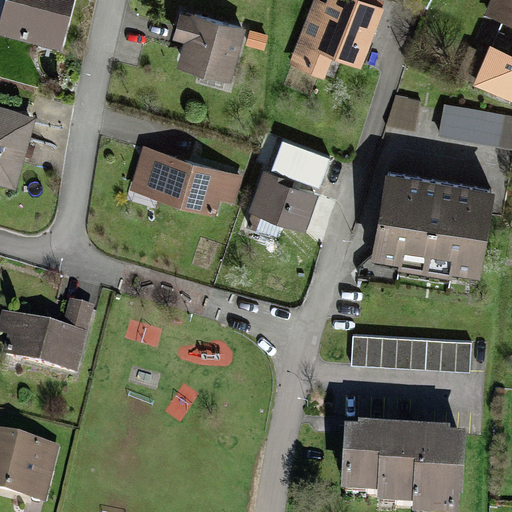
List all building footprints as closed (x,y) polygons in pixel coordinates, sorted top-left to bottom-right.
[(2,0),(0,8),(0,29),(58,45),(70,0),(2,0)] [(329,0),(327,6),(315,1),(291,63),(323,75),(331,55),(359,66),(381,11),(354,0),(329,0)] [(511,25),(511,0),(491,0),(486,14),(511,25)] [(243,31),(181,14),(174,39),(186,42),(179,67),(230,81),(243,31)] [(511,58),(490,50),(475,85),(511,100),(511,58)] [(30,116),(0,107),(0,175),(11,179),(30,116)] [(501,120),(446,111),(442,136),(497,145),(501,120)] [(236,161),(155,137),(143,180),(223,204),(236,161)] [(492,185),(386,167),(372,253),(477,271),(492,185)] [(316,191),(265,172),(251,207),(303,227),(316,191)] [(64,331),(0,316),(0,337),(10,340),(7,352),(75,368),(87,315),(69,311),(64,331)] [(468,343),(349,337),(348,366),(467,372),(468,343)] [(454,511),(458,434),(345,430),(343,489),(375,490),(375,501),(415,502),(414,511),(454,511)] [(57,446),(0,432),(0,489),(45,500),(57,446)]
